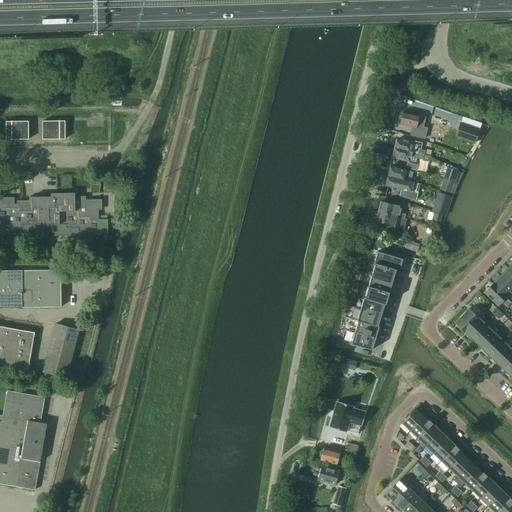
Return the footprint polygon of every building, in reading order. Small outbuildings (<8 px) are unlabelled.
[(331,0),(327,18),(330,19),(335,0),(331,0)] [(423,129),(426,117),(403,111),(400,124),(415,127),(412,137),(419,139),(422,129),(423,129)] [(439,118),(434,129),(447,136),(452,124),(439,118)] [(28,121),(6,122),(6,140),(28,139),(28,121)] [(65,139),(65,121),(42,121),(43,139),(65,139)] [(460,123),(456,137),(475,143),(480,130),(460,123)] [(400,141),(396,140),(394,148),(424,155),(425,155),(427,150),(419,148),(420,143),(400,139),(400,141)] [(430,157),(424,155),(394,148),(392,155),(396,156),(396,158),(415,163),(416,158),(423,159),(422,160),(429,161),(430,157)] [(406,168),(416,171),(417,165),(408,163),(406,168)] [(413,172),(389,167),(387,176),(410,182),(413,172)] [(454,181),(457,171),(447,167),(444,178),(454,181)] [(410,182),(387,176),(385,185),(418,193),(420,184),(410,182)] [(90,189),(90,177),(76,178),(76,189),(90,189)] [(443,179),(440,190),(450,194),(454,183),(443,179)] [(76,192),(57,193),(55,193),(55,196),(28,197),(28,200),(16,200),(16,204),(13,204),(13,197),(0,197),(0,243),(8,243),(8,240),(19,239),(19,236),(31,236),(31,232),(43,232),(43,228),(41,228),(40,221),(54,220),(54,224),(56,224),(56,231),(54,231),(54,235),(66,235),(66,239),(78,239),(78,242),(92,242),(92,234),(104,234),(104,236),(108,236),(108,218),(98,218),(98,209),(102,209),(101,199),(85,199),(85,195),(76,196),(76,192)] [(439,192),(432,211),(443,215),(449,196),(439,192)] [(401,207),(380,202),(378,212),(404,218),(405,214),(400,213),(401,207)] [(402,227),(404,218),(378,212),(376,222),(382,223),(380,229),(400,234),(402,227)] [(442,215),(434,213),(432,221),(440,223),(442,215)] [(419,245),(408,241),(406,246),(418,250),(419,245)] [(377,252),(374,263),(399,271),(400,270),(402,261),(403,259),(390,255),(377,252)] [(375,264),(372,275),(393,281),(395,272),(396,271),(399,272),(399,271),(374,263),(374,264),(375,264)] [(60,269),(0,270),(0,307),(1,308),(61,306),(60,269)] [(511,273),(508,270),(505,273),(504,272),(500,276),(511,288),(511,273)] [(372,275),(368,287),(389,293),(393,281),(372,275)] [(511,291),(511,288),(500,276),(495,281),(496,282),(493,285),(506,298),(511,291)] [(506,298),(493,285),(490,289),(489,287),(484,292),(499,306),(506,298)] [(364,297),(364,298),(386,304),(389,294),(389,293),(368,287),(365,297),(364,297)] [(364,298),(360,309),(381,315),(382,314),(384,305),(385,304),(386,305),(386,304),(364,298)] [(360,309),(357,320),(379,327),(379,326),(378,326),(378,325),(381,315),(360,309)] [(465,331),(478,317),(470,309),(466,313),(465,312),(459,318),(460,319),(455,324),(464,332),(465,331)] [(486,325),(478,317),(465,331),(467,333),(466,334),(472,340),(486,325)] [(66,378),(79,330),(82,330),(84,320),(75,318),(72,328),(56,324),(43,372),(66,378)] [(358,321),(354,332),(376,338),(379,327),(357,320),(357,321),(358,321)] [(481,347),(494,333),(486,325),(472,340),(478,345),(479,344),(481,347)] [(0,326),(0,364),(28,369),(35,332),(0,326)] [(354,332),(351,344),(372,350),(376,338),(354,332)] [(488,356),(503,341),(494,333),(481,347),(484,349),(483,350),(488,356)] [(498,362),(511,349),(503,341),(488,356),(494,361),(495,360),(498,362)] [(511,363),(511,349),(498,362),(500,365),(499,366),(505,371),(511,363)] [(356,363),(343,359),(341,366),(354,370),(356,363)] [(3,416),(0,415),(0,483),(35,489),(40,459),(47,423),(41,422),(45,397),(8,390),(3,416)] [(330,427),(346,432),(349,422),(362,426),(366,412),(353,408),(354,406),(337,402),(330,427)] [(410,431),(424,416),(416,409),(402,423),(410,431)] [(432,424),(429,420),(428,421),(424,416),(410,431),(418,438),(432,424)] [(439,431),(432,424),(418,438),(426,446),(439,431)] [(434,453),(447,439),(439,431),(426,446),(434,453)] [(359,439),(350,437),(346,451),(355,454),(359,439)] [(455,446),(447,439),(434,453),(441,461),(455,446)] [(449,468),(463,454),(459,450),(459,449),(455,446),(441,461),(449,468)] [(320,454),(319,457),(321,459),(320,461),(330,463),(329,465),(335,467),(335,465),(337,465),(339,457),(345,459),(346,454),(324,448),(322,454),(320,454)] [(457,475),(471,461),(463,454),(449,468),(457,475)] [(465,483),(478,469),(471,461),(457,475),(465,483)] [(425,470),(419,464),(416,468),(421,473),(423,472),(425,470)] [(335,485),(339,471),(322,466),(318,481),(335,485)] [(486,476),(486,477),(487,476),(483,472),(483,473),(478,469),(465,483),(473,491),(486,476)] [(494,484),(486,477),(486,476),(473,491),(480,498),(494,484)] [(394,502),(408,488),(408,487),(400,479),(386,494),(394,502)] [(402,510),(416,495),(417,496),(420,492),(411,484),(408,487),(408,488),(394,502),(402,510)] [(488,505),(502,491),(494,484),(480,498),(488,505)] [(338,486),(336,493),(345,495),(347,489),(338,486)] [(447,491),(441,486),(439,488),(438,489),(444,495),(447,491)] [(496,511),(510,499),(509,499),(502,491),(488,505),(494,511),(496,511)] [(404,511),(416,511),(424,503),(417,496),(416,495),(402,510),(404,511)] [(510,511),(511,511),(511,500),(510,498),(509,499),(510,499),(496,511),(510,511)] [(431,511),(433,511),(424,503),(416,511),(431,511)]
